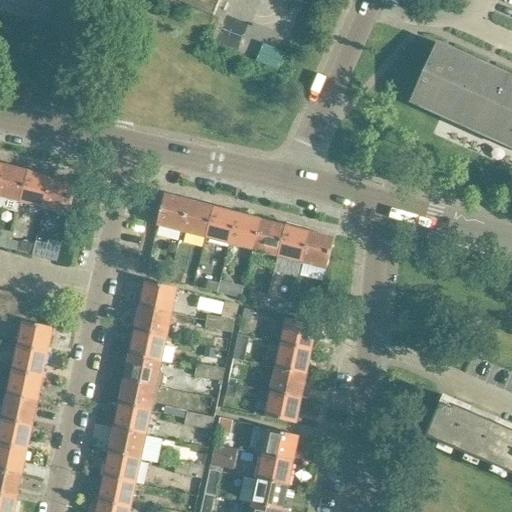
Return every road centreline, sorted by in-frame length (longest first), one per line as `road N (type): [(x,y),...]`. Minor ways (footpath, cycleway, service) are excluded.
road 1 (residential): [(53,511),(126,145)]
road 2 (residential): [(288,185),(371,0)]
road 3 (residential): [(288,185),(126,145)]
road 4 (residential): [(350,511),(369,347)]
road 5 (residential): [(511,405),(369,347)]
road 6 (residential): [(369,347),(382,207)]
road 7 (residential): [(511,238),(382,207)]
road 8 (residential): [(126,145),(0,118)]
